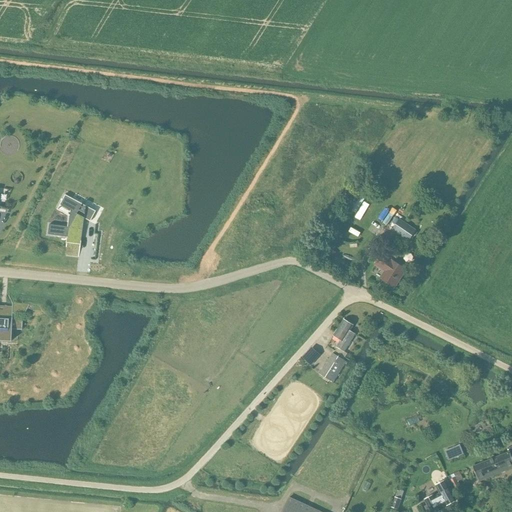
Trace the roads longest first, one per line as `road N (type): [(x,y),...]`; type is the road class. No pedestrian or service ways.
road 1 (unclassified): [(0,476),(150,491),(175,485),(342,305),(360,298)]
road 2 (residential): [(0,272),(175,287),(299,259),(360,298)]
road 3 (unclassified): [(360,298),(511,370)]
